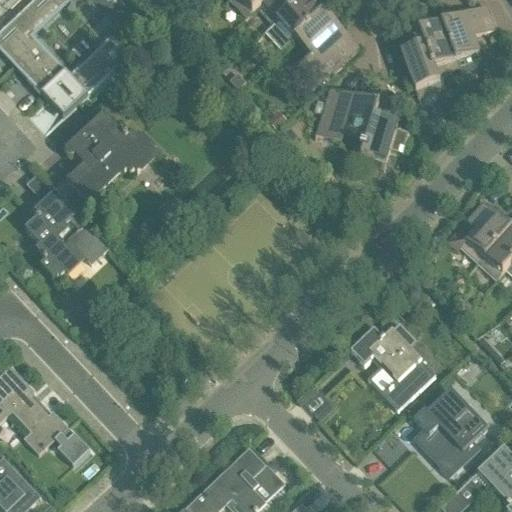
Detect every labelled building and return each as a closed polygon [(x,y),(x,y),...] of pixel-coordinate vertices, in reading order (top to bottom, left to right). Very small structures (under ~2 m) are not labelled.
[(40,97),(63,121),(128,60),(120,51),(119,52),(111,43),(70,81),(32,41),(61,13),(48,0),(39,0),(0,37),(0,53),(23,77),(22,78),(27,84),(40,97)] [(118,0),(106,11),(114,22),(128,10),(120,0),(118,0)] [(157,0),(155,3),(166,13),(177,0),(157,0)] [(247,22),(257,12),(269,0),(232,0),(229,3),(247,22)] [(257,12),(273,29),(304,0),(269,0),(257,12)] [(283,54),(295,43),(294,42),(325,14),(317,6),(323,0),(304,0),(273,29),(266,35),(283,54)] [(411,11),(416,24),(436,80),(437,80),(459,72),(442,26),(431,30),(423,7),(411,11)] [(486,10),(477,13),(486,37),(495,34),(486,10)] [(477,13),(442,26),(459,72),(482,63),(474,42),(486,37),(477,13)] [(294,42),(295,43),(310,59),(295,74),(313,93),(358,50),(325,14),(294,42)] [(436,80),(416,24),(404,29),(413,52),(401,57),(418,102),(442,93),(437,80),(436,80)] [(143,46),(134,54),(143,64),(152,56),(143,46)] [(238,78),(230,86),(239,94),(247,86),(238,78)] [(393,102),(369,95),(366,103),(332,92),(331,92),(330,94),(315,142),(322,144),(323,141),(341,146),(343,139),(354,143),(365,146),(359,167),(383,174),(390,154),(402,157),(408,137),(396,133),(397,128),(386,124),(393,102)] [(401,105),(407,121),(415,118),(409,102),(401,105)] [(61,203),(73,192),(87,208),(122,175),(124,177),(127,174),(130,178),(131,177),(131,178),(135,174),(137,177),(140,174),(138,172),(153,158),(139,143),(141,140),(138,137),(136,140),(132,136),(132,137),(131,136),(128,140),(126,138),(125,138),(123,139),(103,117),(67,151),(66,153),(66,154),(65,155),(66,156),(66,158),(67,159),(68,159),(69,160),(71,160),(72,160),(73,160),(74,159),(84,169),(67,185),(65,183),(53,195),(54,196),(56,197),(61,203)] [(40,178),(29,185),(38,200),(50,192),(40,178)] [(61,203),(56,197),(54,196),(34,216),(38,220),(25,233),(42,251),(40,253),(46,260),(43,263),(45,266),(41,270),(53,282),(55,280),(57,283),(59,280),(61,282),(66,277),(67,278),(80,266),(68,254),(67,255),(57,245),(69,233),(65,229),(70,225),(79,234),(68,244),(91,269),(108,253),(61,203)] [(456,254),(460,250),(479,267),(511,231),(484,206),(448,246),(456,254)] [(497,284),(507,273),(506,273),(511,266),(511,231),(479,267),(497,284)] [(423,306),(415,299),(403,311),(411,319),(423,306)] [(374,334),(350,356),(364,371),(374,362),(398,388),(421,366),(409,353),(417,346),(400,328),(392,335),(384,343),(383,341),(381,342),(374,334)] [(46,451),(55,444),(61,451),(58,454),(73,470),(89,455),(68,432),(53,416),(48,420),(29,400),(34,396),(10,371),(0,380),(0,427),(12,416),(31,437),(24,443),(38,459),(44,454),(44,455),(47,452),(46,451)] [(409,418),(423,432),(432,423),(456,448),(436,467),(449,481),(479,453),(475,449),(479,446),(476,443),(486,433),(450,397),(444,402),(435,393),(409,418)] [(489,489),(500,500),(507,508),(506,509),(508,511),(511,511),(511,461),(503,452),(477,477),(457,497),(469,509),(489,489)] [(263,473),(266,470),(249,453),(186,511),(222,511),(234,501),(244,511),(261,511),(266,508),(265,507),(283,491),(270,478),(269,479),(263,473)] [(0,508),(3,511),(28,511),(40,501),(24,484),(3,462),(0,458),(0,508)]
